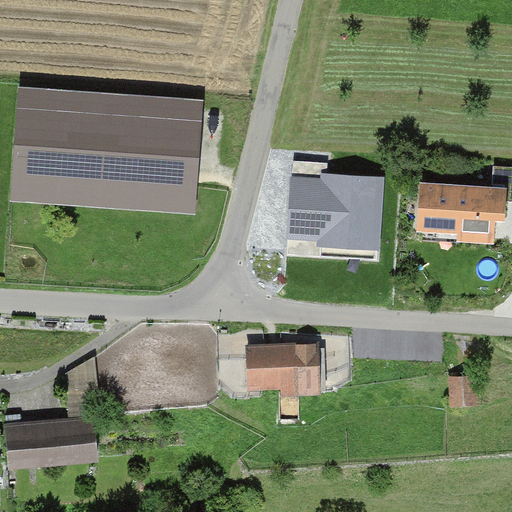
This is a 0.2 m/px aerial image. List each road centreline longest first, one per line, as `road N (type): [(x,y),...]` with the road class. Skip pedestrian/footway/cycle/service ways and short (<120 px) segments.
road 1 (residential): [(299,0),(229,306)]
road 2 (residential): [(511,327),(229,306)]
road 3 (residential): [(229,306),(0,291)]
